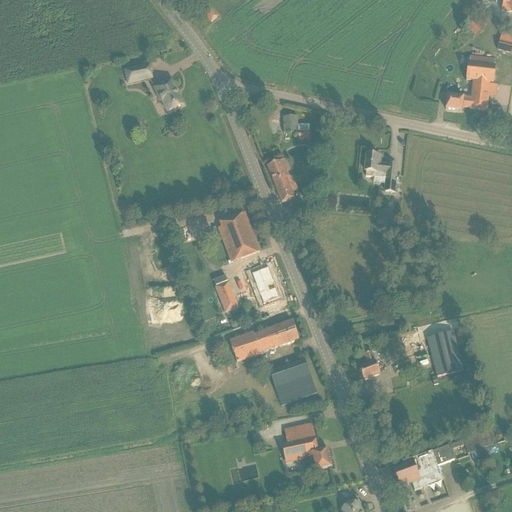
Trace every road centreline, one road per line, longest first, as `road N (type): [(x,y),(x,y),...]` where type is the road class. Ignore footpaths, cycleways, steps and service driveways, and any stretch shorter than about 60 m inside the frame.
road 1 (tertiary): [(386,511),(222,89)]
road 2 (unclassified): [(511,145),(222,89)]
road 3 (track): [(437,312),(319,338)]
